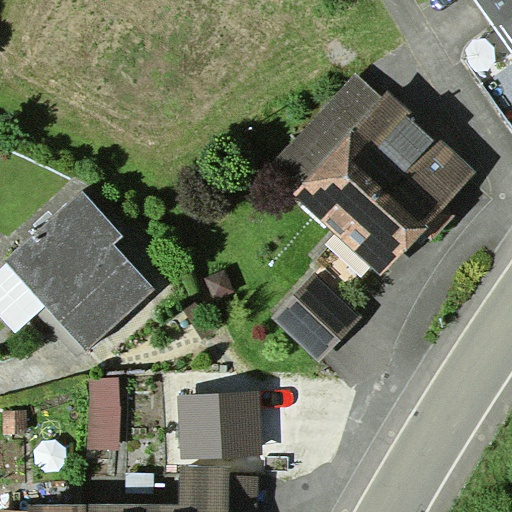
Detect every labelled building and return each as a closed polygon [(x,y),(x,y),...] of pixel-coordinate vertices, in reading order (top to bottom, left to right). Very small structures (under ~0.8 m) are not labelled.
[(511,0),(476,0),(511,50),(511,0)] [(300,187),(383,98),(358,74),(274,163),(300,187)] [(384,275),(423,232),(447,207),(479,172),(390,90),(383,98),(300,187),(295,193),(384,275)] [(83,191),(7,261),(9,262),(46,304),(89,351),(156,290),(114,245),(124,236),(83,191)] [(457,216),(447,207),(423,232),(433,242),(457,216)] [(0,315),(15,332),(46,304),(9,262),(0,269),(0,315)] [(226,272),(206,280),(214,299),(234,291),(226,272)] [(317,272),(273,318),(319,362),(363,317),(317,272)] [(90,378),(90,450),(119,450),(119,378),(90,378)] [(178,394),(181,459),(262,455),(259,390),(178,394)] [(28,411),(3,411),(4,434),(28,434),(28,411)] [(229,511),(232,466),(182,464),(180,505),(85,504),(84,511),(229,511)] [(257,511),(259,474),(238,474),(236,511),(257,511)] [(28,511),(0,510),(0,511),(84,511),(85,504),(28,502),(28,511)]
